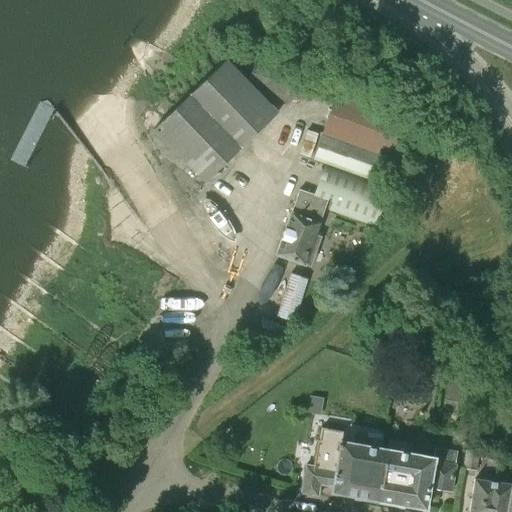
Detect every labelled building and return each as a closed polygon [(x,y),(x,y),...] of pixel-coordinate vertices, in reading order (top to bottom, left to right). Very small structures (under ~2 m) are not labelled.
[(264,97),(249,81),(226,58),(152,130),(204,183),(278,112),(264,97)] [(249,81),(264,97),(288,108),(292,98),(300,101),(307,82),(256,63),(249,81)] [(392,159),(405,120),(335,94),(321,133),(392,159)] [(306,128),(302,146),(312,149),(316,131),(306,128)] [(391,159),(321,134),(312,160),(382,185),(391,159)] [(314,235),(327,199),(299,189),(275,255),(310,267),(320,237),(314,235)] [(294,322),(307,279),(290,273),(276,316),(294,322)] [(465,405),(468,382),(449,379),(446,402),(465,405)] [(320,416),(323,399),(309,397),(307,414),(320,416)] [(385,502),(392,450),(340,442),(342,432),(321,428),(319,441),(317,440),(313,466),(305,465),(300,493),(317,496),(319,484),(332,487),(331,493),(385,502)] [(433,458),(428,491),(433,492),(434,488),(450,491),(454,465),(453,465),(455,452),(436,449),(434,458),(433,458)] [(433,458),(392,450),(385,502),(425,509),(428,491),(433,458)] [(466,450),(464,468),(478,470),(481,452),(466,450)] [(506,511),(511,484),(511,485),(474,479),(468,511),(506,511)]
